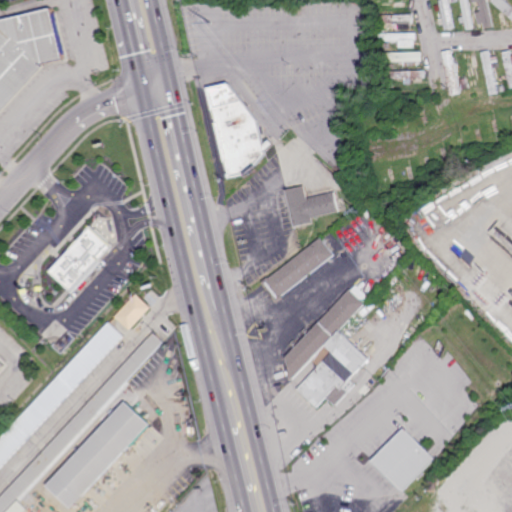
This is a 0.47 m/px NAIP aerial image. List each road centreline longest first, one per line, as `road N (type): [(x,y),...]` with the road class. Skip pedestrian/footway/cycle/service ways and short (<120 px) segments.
road 1 (trunk): [(142,85),(225,420)]
road 2 (trunk): [(227,307),(170,72)]
road 3 (residential): [(170,72),(82,118),(0,206)]
road 4 (trunk): [(275,511),(227,307)]
